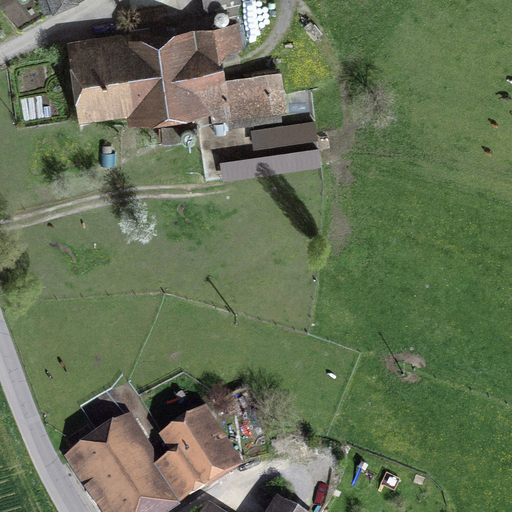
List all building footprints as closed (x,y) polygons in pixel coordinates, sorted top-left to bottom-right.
[(239,0),(205,0),(207,8),(240,3),(239,0)] [(102,49),(82,52),(90,106),(139,98),(142,114),(223,101),(225,115),(271,108),(269,95),(282,93),(279,73),(221,82),(217,52),(239,49),(235,22),(213,26),(214,33),(122,47),(120,31),(100,34),(102,49)] [(21,288),(15,290),(19,304),(31,300),(26,286),(21,288)] [(237,464),(205,414),(172,435),(183,452),(167,462),(189,495),(237,464)] [(89,423),(64,438),(112,511),(151,511),(173,498),(142,450),(147,446),(130,420),(99,439),(89,423)]
